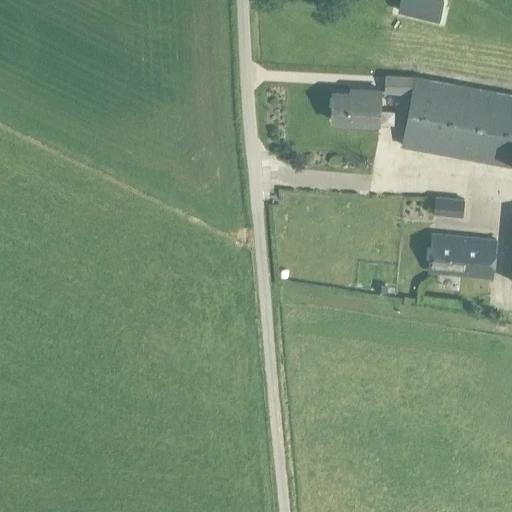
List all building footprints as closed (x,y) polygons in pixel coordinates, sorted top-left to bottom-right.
[(432,0),(405,0),(403,13),(442,22),(447,3),(432,0)] [(412,76),(389,75),(386,75),(384,93),(412,94),(412,76)] [(511,94),(415,76),(412,94),(402,146),(511,166),(511,94)] [(379,123),(380,101),(381,90),(360,89),(360,94),(334,92),(332,121),(379,123)] [(434,214),(464,217),(465,199),(437,197),(434,214)] [(492,276),(496,239),(434,233),(430,271),(492,276)]
